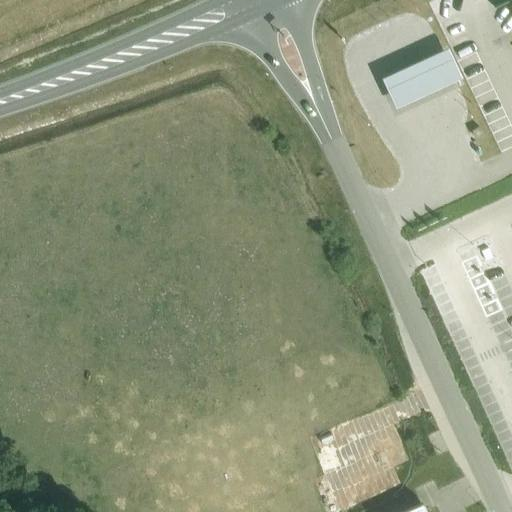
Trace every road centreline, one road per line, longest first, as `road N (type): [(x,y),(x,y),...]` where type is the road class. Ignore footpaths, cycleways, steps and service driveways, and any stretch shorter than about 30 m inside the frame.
road 1 (tertiary): [(502,511),(331,140)]
road 2 (primary): [(0,104),(240,4)]
road 3 (tertiary): [(240,4),(331,140)]
road 4 (tertiary): [(331,140),(288,0)]
